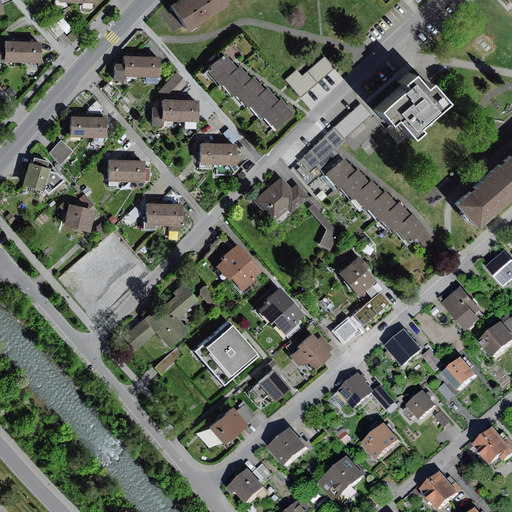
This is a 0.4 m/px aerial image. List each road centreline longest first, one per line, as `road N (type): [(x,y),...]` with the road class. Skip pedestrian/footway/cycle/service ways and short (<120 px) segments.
road 1 (residential): [(84,352),(438,0)]
road 2 (residential): [(511,219),(205,490)]
road 3 (residential): [(0,161),(145,0)]
road 4 (residential): [(84,352),(205,490)]
road 5 (residential): [(377,511),(511,398)]
